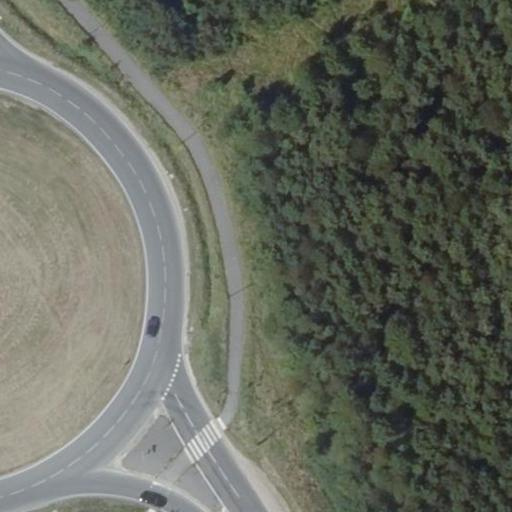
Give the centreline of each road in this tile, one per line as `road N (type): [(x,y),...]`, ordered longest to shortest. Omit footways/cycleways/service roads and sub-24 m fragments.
road 1 (primary): [(153,353),(164,287),(154,221),(126,161),(80,112),(22,80)]
road 2 (primary): [(238,511),(153,353)]
road 3 (primary): [(66,467),(119,417),(153,353)]
road 4 (primary): [(66,467),(182,511)]
